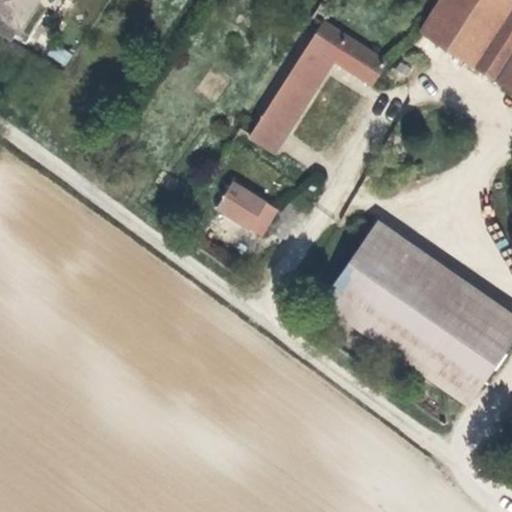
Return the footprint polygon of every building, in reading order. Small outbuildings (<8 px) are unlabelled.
[(0,0),(0,39),(5,42),(29,0),(0,0)] [(511,0),(436,0),(416,33),(511,95),(511,0)] [(313,25),(242,135),(265,151),(325,61),(365,87),(378,66),(313,25)] [(46,56),(65,66),(71,54),(53,44),(46,56)] [(228,185),(212,210),(253,237),(270,211),(228,185)] [(511,322),(373,220),(313,303),(457,408),(511,333),(511,322)]
